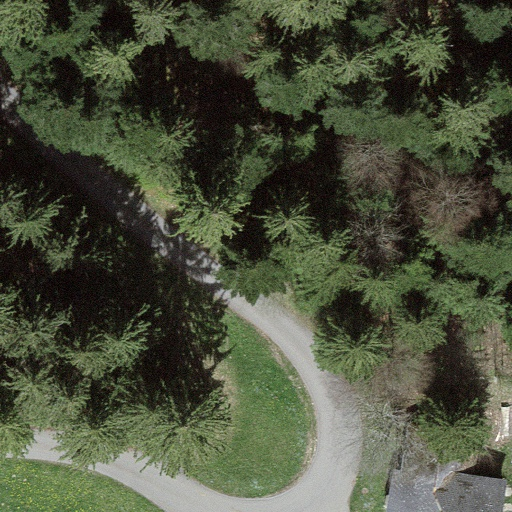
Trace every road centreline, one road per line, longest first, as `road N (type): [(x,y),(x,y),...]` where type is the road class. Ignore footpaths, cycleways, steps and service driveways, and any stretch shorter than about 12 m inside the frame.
road 1 (track): [(270,511),(319,475),(331,424),(325,401),(253,321),(135,226),(0,89)]
road 2 (track): [(0,440),(76,446),(226,511)]
